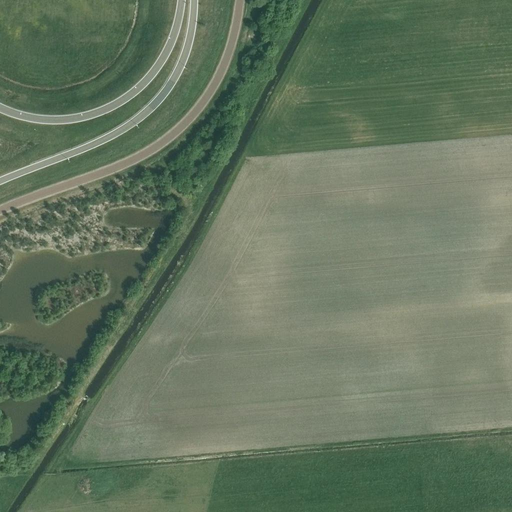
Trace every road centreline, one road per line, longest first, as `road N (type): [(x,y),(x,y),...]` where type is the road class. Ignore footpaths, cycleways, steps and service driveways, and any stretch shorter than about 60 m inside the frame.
road 1 (track): [(303,0),(188,221),(30,468)]
road 2 (unclassified): [(0,210),(133,159),(187,121),(225,61),(239,0)]
road 3 (trunk): [(0,181),(94,144),(153,104),(183,58),(194,0)]
road 4 (trunk): [(181,0),(159,64),(121,101),(69,119),(0,108)]
